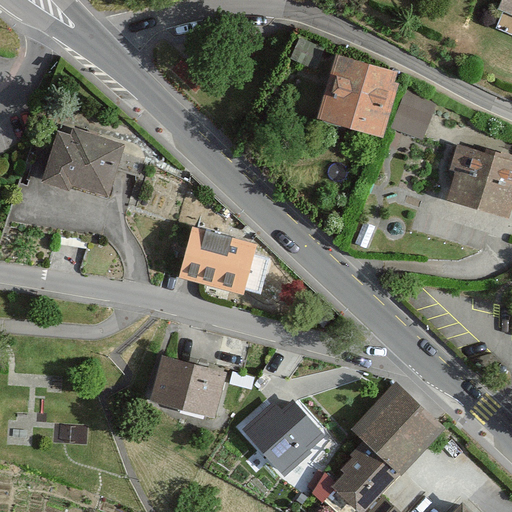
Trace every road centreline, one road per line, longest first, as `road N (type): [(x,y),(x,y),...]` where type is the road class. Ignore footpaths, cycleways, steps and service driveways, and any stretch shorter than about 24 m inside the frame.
road 1 (residential): [(100,53),(155,20),(218,6),(284,7),(511,112)]
road 2 (secondary): [(417,351),(100,53)]
road 3 (residential): [(417,351),(382,356),(0,273)]
road 4 (secondary): [(511,441),(417,351)]
